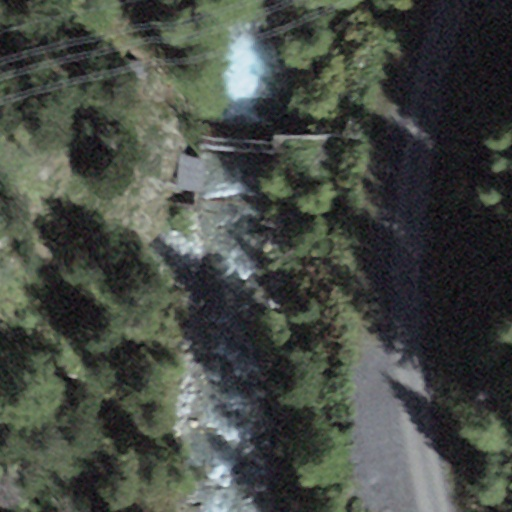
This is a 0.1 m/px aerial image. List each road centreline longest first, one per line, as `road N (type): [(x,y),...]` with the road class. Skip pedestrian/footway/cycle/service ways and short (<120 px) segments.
road 1 (track): [(440,511),(405,344),(400,260),(425,85),(452,0)]
road 2 (track): [(134,162),(408,174)]
